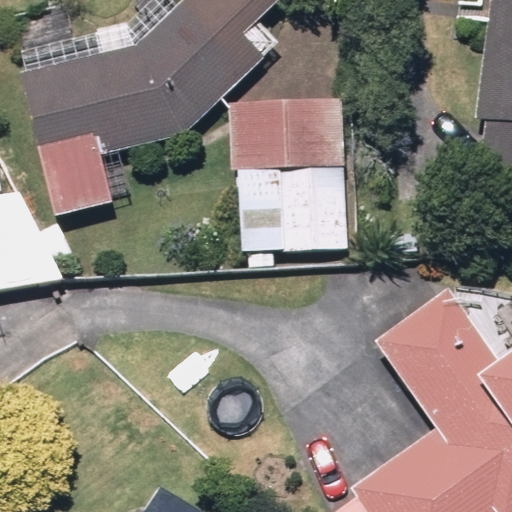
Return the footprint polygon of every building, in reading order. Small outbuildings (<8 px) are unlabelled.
[(192,0),(146,44),(29,73),(63,216),(128,200),(117,154),(197,135),(294,43),(275,24),(299,1),(298,0),(192,0)] [(511,0),(503,0),(484,167),(511,169),(511,0)] [(357,105),(236,105),(236,252),(356,253),(357,105)] [(43,159),(0,165),(0,292),(61,284),(43,159)] [(511,511),(511,355),(461,283),(386,336),(452,430),(336,511),(511,511)] [(205,511),(165,483),(144,511),(205,511)]
